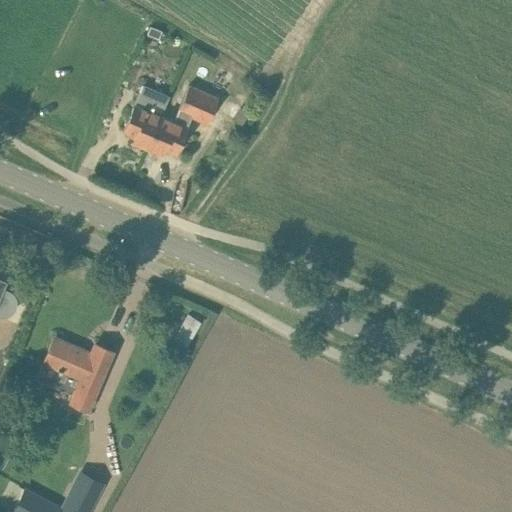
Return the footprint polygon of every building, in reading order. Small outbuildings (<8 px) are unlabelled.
[(131,111),(123,129),(135,134),(132,141),(147,147),(161,115),(160,115),(169,95),(143,84),(139,95),(131,111)] [(161,115),(147,147),(161,153),(162,151),(164,146),(172,150),(175,152),(186,127),(191,116),(207,123),(218,98),(189,85),(173,121),(161,115)] [(0,313),(3,314),(9,312),(13,307),(14,301),(11,295),(7,292),(0,288),(0,286),(2,281),(0,280),(0,313)] [(180,357),(201,322),(187,314),(166,349),(180,357)] [(69,401),(87,409),(112,351),(94,343),(89,356),(80,352),(81,349),(53,337),(42,363),(70,375),(74,365),(83,369),(69,401)] [(24,488),(11,511),(87,511),(91,505),(69,494),(61,508),(24,488)]
